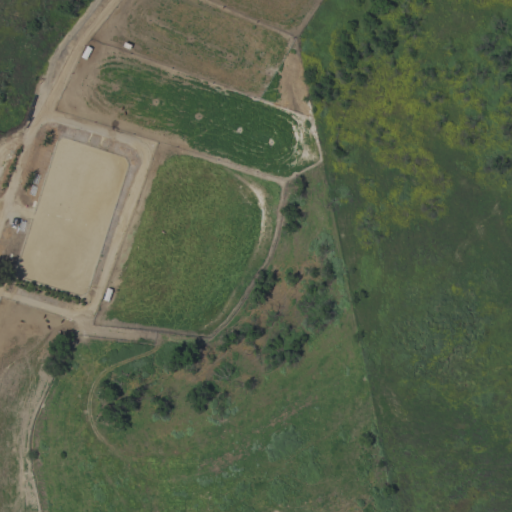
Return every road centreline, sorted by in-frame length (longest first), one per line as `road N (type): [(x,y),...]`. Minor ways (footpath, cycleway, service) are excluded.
road 1 (track): [(0,217),(53,53),(94,0)]
road 2 (track): [(31,120),(116,0)]
